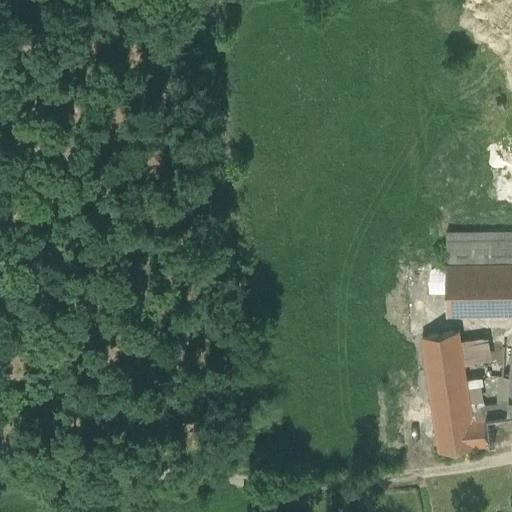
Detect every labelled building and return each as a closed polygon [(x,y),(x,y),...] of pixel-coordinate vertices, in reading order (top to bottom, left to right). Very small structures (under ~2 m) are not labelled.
[(511,232),(445,233),(445,262),(511,260),(511,232)] [(511,260),(445,262),(446,312),(511,311),(511,260)] [(455,332),(421,337),(430,395),(463,391),(455,332)] [(509,376),(499,376),(497,404),(484,406),(485,418),(506,415),(509,376)] [(463,391),(430,395),(438,452),(489,445),(485,418),(484,406),(477,407),(475,389),(463,391)] [(511,441),(511,414),(506,415),(485,418),(489,445),(511,441)]
